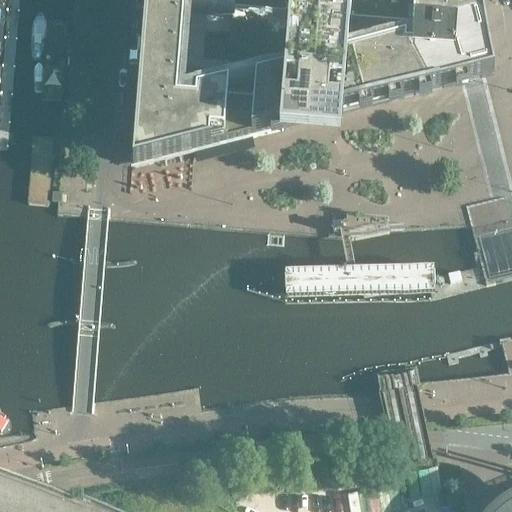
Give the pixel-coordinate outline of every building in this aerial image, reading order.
[(146,0),(138,95),(137,95),(137,96),(138,96),(132,168),(280,130),(279,145),(340,150),(342,114),(494,76),(489,55),(485,33),(481,8),(480,0),(146,0)] [(67,80),(68,76),(71,27),(71,26),(70,23),(68,21),(65,19),(62,19),(59,20),(57,21),(55,24),(54,27),(50,76),(50,79),(52,82),(54,84),(57,85),(60,85),(63,84),(65,82),(67,80)] [(49,211),(55,141),(28,139),(22,209),(49,211)] [(433,270),(355,272),(285,274),(285,300),(434,296),(433,270)] [(511,511),(511,499),(497,501),(507,511),(511,511)]
